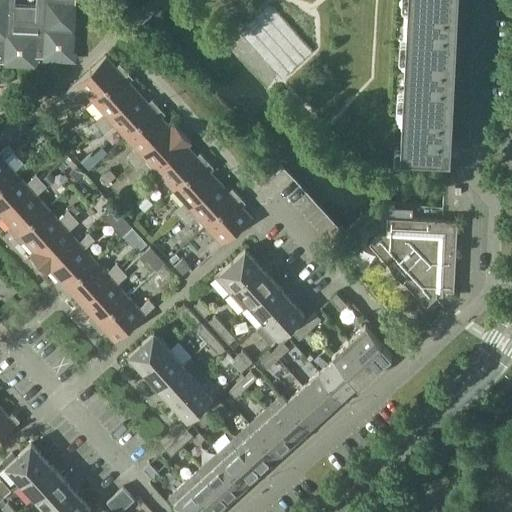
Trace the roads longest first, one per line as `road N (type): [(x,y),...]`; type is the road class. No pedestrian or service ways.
road 1 (tertiary): [(329,511),(476,378),(511,326)]
road 2 (residential): [(474,144),(473,181),(496,211),(490,289),(417,361)]
road 3 (residential): [(417,361),(249,511)]
road 4 (residential): [(165,511),(18,350)]
road 5 (residential): [(417,361),(270,201)]
road 6 (residential): [(483,0),(474,144)]
